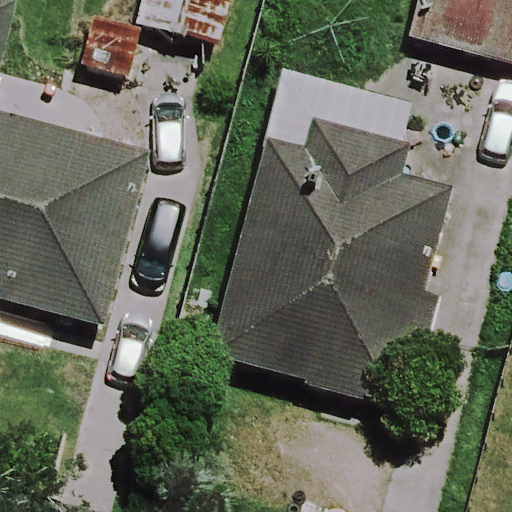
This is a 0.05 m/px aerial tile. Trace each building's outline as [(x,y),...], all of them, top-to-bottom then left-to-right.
[(0,0),(0,304),(109,332),(155,151),(0,111),(0,73),(17,5),(0,0)] [(225,0),(138,0),(129,37),(211,57),(225,0)] [(511,0),(423,0),(409,54),(511,79),(511,0)] [(511,102),(494,96),(455,222),(502,236),(511,203),(511,102)] [(404,128),(333,110),(322,149),(269,134),(211,350),(400,400),(455,192),(392,175),(404,128)]
